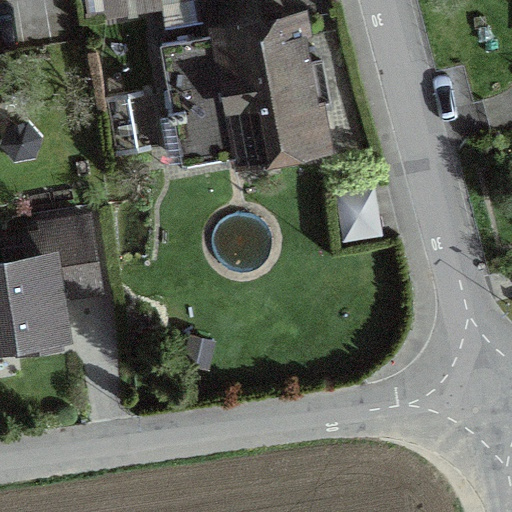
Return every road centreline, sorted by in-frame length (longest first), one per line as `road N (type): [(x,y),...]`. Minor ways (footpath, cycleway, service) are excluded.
road 1 (residential): [(0,468),(484,402)]
road 2 (residential): [(389,0),(484,402)]
